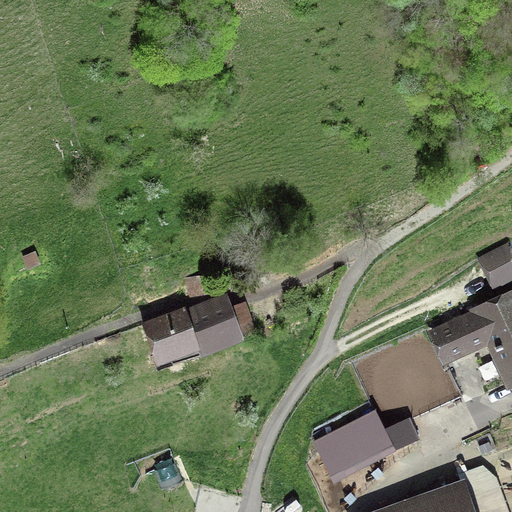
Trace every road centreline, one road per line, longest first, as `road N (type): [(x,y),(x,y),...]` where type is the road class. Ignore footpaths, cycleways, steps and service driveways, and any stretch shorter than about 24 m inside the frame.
road 1 (track): [(246,511),(278,413),(317,362),(367,256),(511,153)]
road 2 (track): [(367,256),(271,294),(189,301),(142,318)]
road 3 (residential): [(361,511),(445,433),(511,408)]
road 4 (track): [(317,362),(473,279)]
